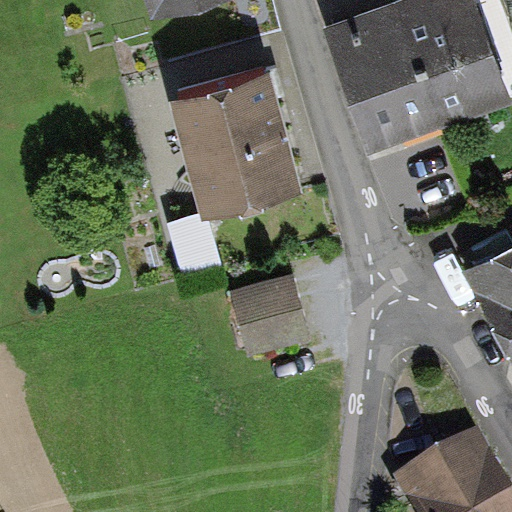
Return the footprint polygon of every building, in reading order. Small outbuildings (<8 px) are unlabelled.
[(511,92),(511,84),(481,0),(367,0),(323,16),(369,143),(511,92)] [(305,176),(273,55),(171,82),(202,203),(305,176)] [(223,260),(207,205),(168,216),(184,271),(223,260)] [(511,233),(463,261),(511,347),(511,233)] [(295,269),(232,285),(249,350),(311,334),(295,269)] [(511,511),(511,500),(477,438),(394,484),(410,511),(511,511)]
